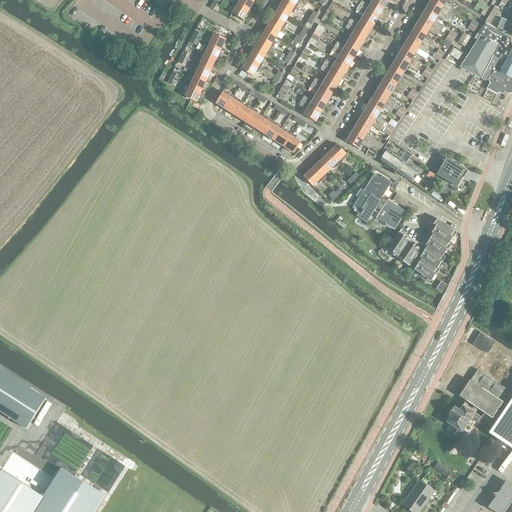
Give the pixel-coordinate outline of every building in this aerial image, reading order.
[(214,0),(210,7),(214,9),(220,0),(214,0)] [(250,9),(255,0),(237,0),(236,1),(250,9)] [(283,0),(278,10),(289,16),(291,12),(294,14),(297,8),(283,0)] [(283,0),(297,8),(300,4),(297,2),(298,0),(283,0)] [(373,0),(373,1),(384,8),(389,0),(373,0)] [(431,0),(431,1),(451,13),(454,8),(446,3),(447,0),(431,0)] [(244,19),(250,9),(236,1),(230,11),(244,19)] [(373,1),(370,6),(362,1),(359,6),(379,17),(384,8),(373,1)] [(431,1),(425,10),(438,17),(440,13),(448,17),(451,13),(431,1)] [(364,15),(362,19),(373,26),(379,17),(359,6),(357,10),(364,15)] [(491,13),(496,15),(499,9),(495,6),(491,13)] [(487,13),(480,8),(477,12),(484,16),(487,13)] [(278,10),(272,20),(285,28),(288,24),(285,22),(289,16),(278,10)] [(425,10),(420,19),(440,31),(443,26),(435,22),(438,17),(425,10)] [(331,19),(333,15),(327,11),(321,20),(326,23),(329,17),(331,19)] [(496,15),(491,13),(484,23),(489,26),(496,15)] [(499,24),(497,28),(508,33),(511,34),(511,22),(511,23),(502,18),(499,24)] [(362,19),(359,24),(351,19),(348,24),(368,36),(373,26),(362,19)] [(420,19),(415,28),(427,35),(430,31),(437,35),(440,31),(420,19)] [(272,20),(266,30),(277,36),(280,31),(282,33),(285,28),(272,20)] [(511,39),(509,38),(510,37),(489,26),(484,23),(474,38),(477,40),(460,67),(481,78),(482,77),(484,79),(488,77),(490,83),(486,90),(497,96),(498,94),(502,96),(504,93),(507,95),(508,95),(509,95),(510,95),(511,94),(511,92),(511,39)] [(319,24),(313,34),(320,38),(325,28),(319,24)] [(360,49),(368,36),(348,24),(346,28),(353,33),(351,36),(351,38),(357,41),(354,46),(360,49)] [(305,27),(299,36),(303,38),(308,29),(305,27)] [(415,28),(409,37),(429,49),(432,44),(424,40),(427,35),(415,28)] [(266,30),(260,39),(274,48),(276,43),(274,42),(277,36),(266,30)] [(463,32),(460,42),(466,44),(470,35),(463,32)] [(214,33),(211,39),(209,38),(207,43),(221,49),(226,39),(214,33)] [(313,34),(311,38),(318,42),(320,38),(313,34)] [(299,44),(303,38),(299,36),(297,35),(294,41),(299,44)] [(409,37),(404,46),(416,53),(419,49),(427,54),(429,49),(409,37)] [(335,47),(354,58),(360,49),(354,46),(357,41),(351,38),(349,41),(345,47),(337,42),(335,47)] [(260,39),(254,49),(265,56),(268,51),(270,53),(274,48),(260,39)] [(207,49),(204,54),(216,60),(221,49),(207,43),(205,48),(207,49)] [(404,46),(398,55),(419,67),(421,62),(413,58),(416,53),(404,46)] [(340,56),(337,60),(349,67),(354,58),(335,47),(332,51),(340,56)] [(454,47),(449,56),(459,61),(464,52),(454,47)] [(254,49),(248,59),(262,67),(264,63),(262,62),(265,56),(254,49)] [(307,60),(309,56),(303,52),(300,56),(307,60)] [(204,54),(201,60),(200,59),(197,64),(211,70),(216,60),(204,54)] [(419,67),(398,55),(393,63),(399,67),(396,72),(402,76),(408,67),(416,72),(419,67)] [(253,76),(256,71),(259,73),(262,67),(248,59),(242,69),(253,76)] [(337,60),(334,65),(327,60),(324,65),(343,76),(349,67),(337,60)] [(399,67),(393,63),(390,69),(385,78),(405,90),(407,86),(400,81),(402,76),(396,72),(399,67)] [(197,70),(194,75),(206,81),(211,70),(197,64),(195,69),(197,70)] [(338,85),(343,76),(324,65),(321,69),(329,74),(326,78),(338,85)] [(419,80),(424,84),(428,78),(422,74),(419,80)] [(194,75),(192,81),(190,80),(187,85),(189,86),(190,86),(201,91),(206,81),(194,75)] [(326,78),(323,83),(316,78),(313,83),(332,95),(338,85),(326,78)] [(385,78),(379,87),(391,94),(394,90),(402,95),(405,90),(385,78)] [(285,81),(281,88),(288,92),(292,85),(285,81)] [(318,92),(315,97),(327,104),(332,95),(313,83),(310,88),(318,92)] [(187,91),(185,96),(196,102),(201,91),(190,86),(189,86),(187,85),(185,90),(187,91)] [(379,87),(374,96),(394,108),(398,110),(404,114),(406,111),(396,104),(397,103),(389,99),(391,94),(379,87)] [(285,96),(288,92),(281,88),(279,92),(285,96)] [(223,92),(216,103),(226,109),(234,96),(230,93),(229,95),(223,92)] [(226,109),(236,116),(243,104),(243,105),(245,103),(234,96),(226,109)] [(315,97),(312,101),(305,96),(302,101),(321,113),(327,104),(315,97)] [(374,96),(368,105),(381,112),(383,108),(391,113),(394,108),(374,96)] [(316,121),(321,113),(302,101),(299,105),(307,110),(305,114),(316,121)] [(248,108),(243,105),(243,104),(236,116),(245,122),(254,109),(249,106),(248,108)] [(368,105),(363,114),(383,126),(386,128),(392,132),(394,128),(385,122),(386,122),(378,117),(381,112),(368,105)] [(245,122),(255,128),(262,117),(258,114),(259,112),(254,109),(245,122)] [(363,114),(357,123),(370,130),(372,126),(380,131),(383,126),(363,114)] [(255,128),(265,134),(273,121),(269,118),(268,120),(262,117),(255,128)] [(265,134),(275,140),(282,129),(277,126),(278,124),(273,121),(265,134)] [(357,123),(352,132),(381,150),(384,145),(367,135),(370,130),(357,123)] [(275,140),(284,146),(292,133),(288,131),(287,132),(282,129),(275,140)] [(347,141),(359,148),(362,144),(370,149),(367,153),(375,159),(381,150),(352,132),(347,141)] [(294,152),(301,141),(296,138),(297,137),(292,133),(284,146),(294,152)] [(337,144),(329,152),(340,164),(344,161),(342,159),(347,154),(337,144)] [(381,160),(401,174),(407,164),(387,150),(381,160)] [(329,152),(321,160),(330,170),(334,166),(336,168),(340,164),(329,152)] [(465,183),(462,181),(464,177),(462,176),(466,169),(447,158),(437,174),(458,187),(459,185),(462,187),(465,183)] [(321,160),(313,168),(324,180),(328,176),(326,174),(330,170),(321,160)] [(413,182),(419,173),(407,164),(401,174),(413,182)] [(313,186),(318,182),(320,184),(324,180),(313,168),(304,176),(313,186)] [(376,206),(392,182),(383,176),(381,178),(375,174),(364,190),(361,188),(356,196),(359,198),(353,208),(360,212),(357,216),(367,223),(377,207),(376,206)] [(350,185),(355,180),(352,176),(347,181),(350,185)] [(392,187),(396,190),(400,183),(396,181),(392,187)] [(437,189),(444,193),(447,187),(441,183),(437,189)] [(334,200),(339,195),(336,192),(335,192),(334,190),(329,195),(334,200)] [(397,194),(394,200),(416,213),(419,207),(397,194)] [(406,212),(388,200),(379,213),(380,213),(376,218),(395,229),(406,212)] [(414,270),(431,281),(436,274),(434,273),(442,262),(440,260),(447,249),(446,248),(453,237),(451,235),(454,231),(439,221),(432,233),(433,234),(426,245),(428,246),(424,251),(410,242),(411,240),(399,233),(389,248),(394,251),(393,253),(404,260),(403,262),(414,270)] [(481,333),(473,343),(488,353),(489,353),(495,345),(496,343),(481,333)] [(465,389),(460,396),(467,400),(469,402),(485,413),(492,418),(501,405),(501,404),(510,391),(510,392),(511,388),(511,368),(505,363),(510,355),(495,345),(489,353),(488,353),(478,369),(471,380),(465,389)] [(0,411),(27,429),(46,399),(0,369),(0,411)] [(495,499),(489,509),(493,511),(511,511),(511,399),(490,432),(511,446),(511,485),(507,482),(499,493),(494,494),(494,495),(495,494),(495,499)] [(453,408),(450,413),(450,415),(451,416),(452,416),(459,420),(460,420),(467,425),(472,418),(478,423),(481,418),(466,407),(469,402),(467,400),(463,406),(464,406),(460,410),(456,407),(455,408),(453,408)] [(451,416),(448,422),(452,426),(449,430),(459,437),(455,442),(459,445),(463,439),(463,440),(467,433),(463,431),(467,425),(460,420),(459,420),(452,416),(451,416)] [(434,466),(448,476),(452,471),(438,461),(434,466)] [(0,511),(94,511),(105,496),(67,471),(62,468),(44,497),(2,470),(0,472),(0,511)] [(402,504),(410,509),(407,511),(420,511),(434,492),(418,480),(402,504)]
